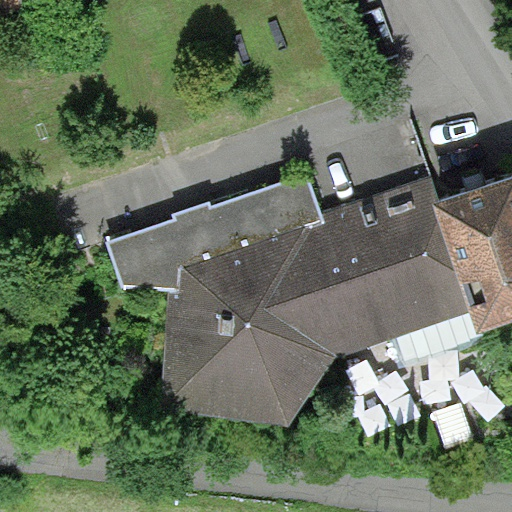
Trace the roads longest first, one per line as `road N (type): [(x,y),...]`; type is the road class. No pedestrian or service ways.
road 1 (residential): [(0,446),(509,511)]
road 2 (residential): [(432,0),(511,121)]
